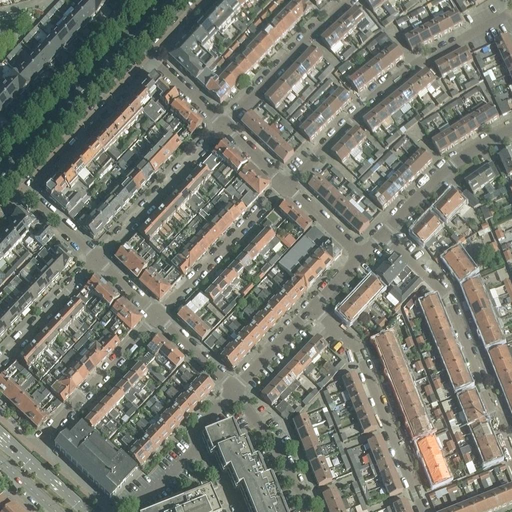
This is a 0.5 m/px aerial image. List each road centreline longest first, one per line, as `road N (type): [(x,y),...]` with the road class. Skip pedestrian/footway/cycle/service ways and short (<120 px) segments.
road 1 (residential): [(284,185),(388,82),(510,12)]
road 2 (residential): [(511,458),(444,293),(382,233)]
road 3 (tertiary): [(0,178),(167,0)]
road 4 (residential): [(421,511),(357,350),(312,307)]
road 5 (residential): [(157,316),(35,447),(0,418)]
road 6 (residential): [(134,0),(0,142)]
road 7 (residential): [(22,189),(148,56)]
road 8 (residential): [(97,260),(222,127)]
road 9 (residential): [(157,316),(284,185)]
road 10 (residential): [(222,127),(350,0)]
road 11 (residential): [(122,511),(172,475),(193,449),(192,433),(233,391)]
road 12 (residential): [(382,233),(451,164),(511,128)]
road 13 (residential): [(307,511),(286,460),(233,391)]
road 14 (residential): [(0,361),(97,260)]
